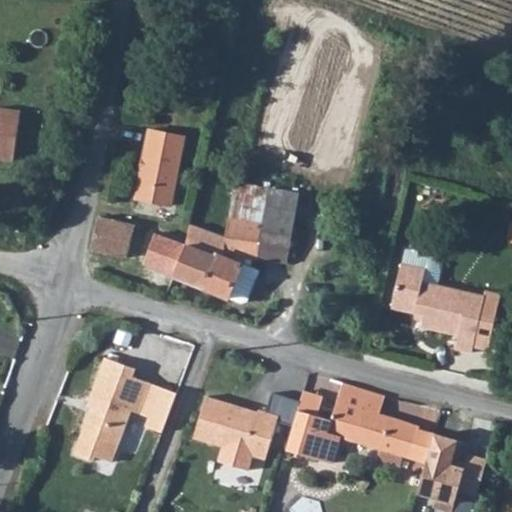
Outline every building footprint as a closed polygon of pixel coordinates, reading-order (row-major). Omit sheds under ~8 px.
[(0,156),(14,159),(18,135),(23,110),(0,105),(0,156)] [(147,128),(132,197),(169,205),(184,136),(147,128)] [(97,216),(91,247),(107,251),(127,257),(139,228),(128,225),(97,216)] [(225,240),(223,254),(257,260),(263,225),(229,218),(225,240)] [(186,244),(171,274),(228,296),(241,261),(223,256),(223,254),(225,240),(190,226),(186,244)] [(171,274),(186,244),(164,235),(155,233),(142,262),(148,264),(171,274)] [(403,254),(399,267),(423,273),(420,286),(434,289),(437,276),(437,269),(433,263),(426,259),(403,254)] [(241,261),(228,295),(241,300),(246,297),(258,267),(241,261)] [(399,267),(389,311),(421,318),(418,330),(455,339),(452,353),(469,356),(470,351),(475,331),(490,335),(498,299),(482,295),(481,300),(434,289),(420,286),(423,273),(399,267)] [(475,331),(470,351),(485,354),(490,335),(475,331)] [(136,374),(107,362),(87,410),(96,413),(92,422),(89,420),(74,457),(94,465),(95,460),(112,467),(133,416),(140,419),(151,390),(132,382),(136,374)] [(379,395),(344,384),(332,420),(318,416),(298,409),(286,449),(333,463),(341,438),(378,450),(375,460),(398,466),(402,455),(420,461),(422,456),(428,431),(375,412),(379,395)] [(151,390),(140,419),(149,423),(150,419),(166,425),(175,400),(151,390)] [(303,391),(298,409),(318,416),(324,398),(303,391)] [(259,408),(212,392),(200,430),(225,438),(221,453),(250,463),(255,449),(270,454),(284,414),(260,406),(259,408)] [(149,423),(144,433),(161,440),(166,425),(150,419),(149,423)] [(422,456),(420,461),(410,493),(433,499),(431,508),(445,511),(471,511),(481,472),(422,456)]
